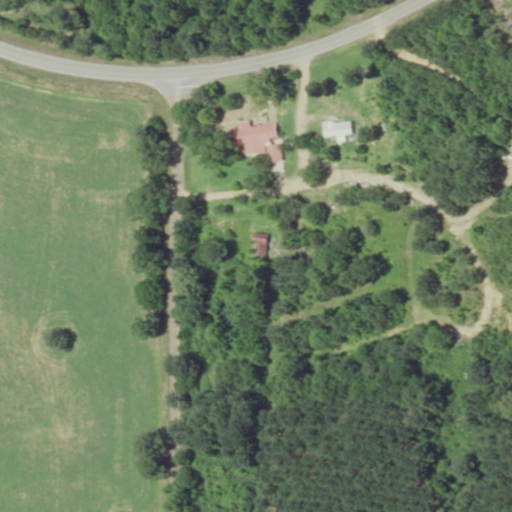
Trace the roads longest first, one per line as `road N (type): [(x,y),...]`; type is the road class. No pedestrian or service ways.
road 1 (tertiary): [(414,0),(333,44),(178,79),(83,79),(0,55)]
road 2 (residential): [(178,511),(178,79)]
